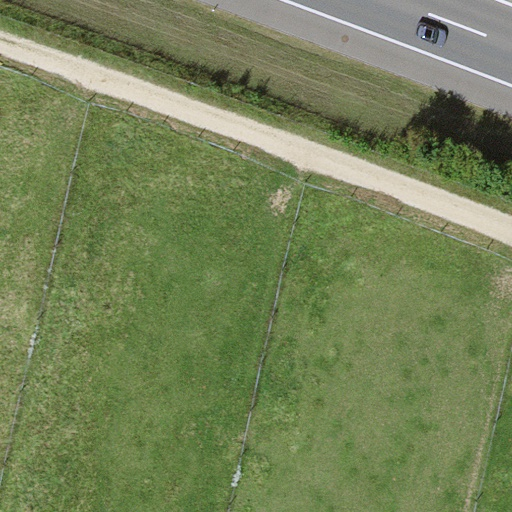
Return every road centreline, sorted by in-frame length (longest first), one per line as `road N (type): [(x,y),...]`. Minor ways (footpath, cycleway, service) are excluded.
road 1 (track): [(511,223),(367,160),(0,39)]
road 2 (motorway): [(364,0),(511,56)]
